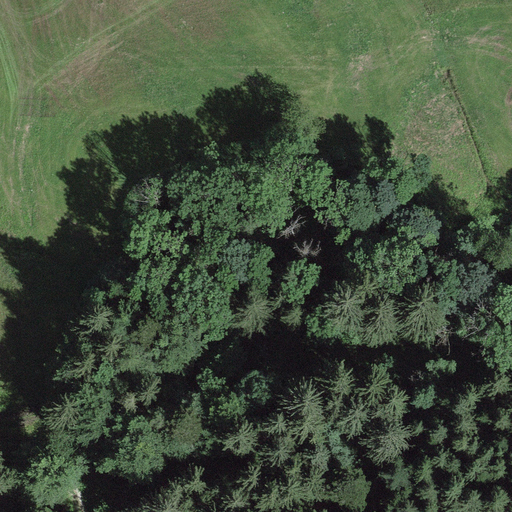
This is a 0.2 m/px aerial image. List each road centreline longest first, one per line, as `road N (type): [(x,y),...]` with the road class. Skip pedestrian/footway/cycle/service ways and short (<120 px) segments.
road 1 (track): [(18,420),(70,396),(146,382),(221,345),(275,341),(511,377)]
road 2 (track): [(0,418),(58,438),(85,511)]
